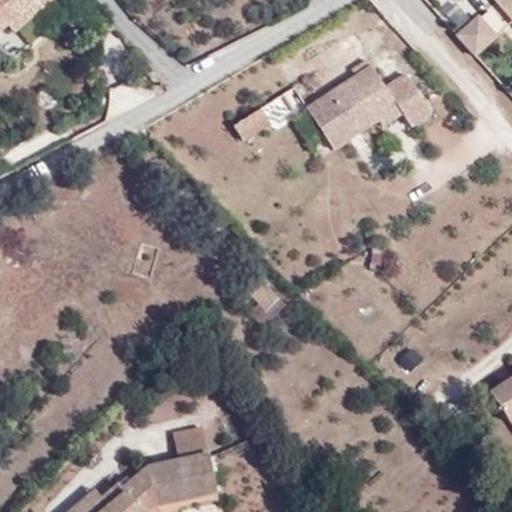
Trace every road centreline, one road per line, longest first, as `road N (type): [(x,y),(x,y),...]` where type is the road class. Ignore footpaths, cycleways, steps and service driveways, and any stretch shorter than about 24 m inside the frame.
road 1 (residential): [(0,191),(188,82)]
road 2 (residential): [(383,0),(511,129)]
road 3 (residential): [(188,82),(336,0)]
road 4 (unknown): [(50,511),(89,463),(179,428)]
